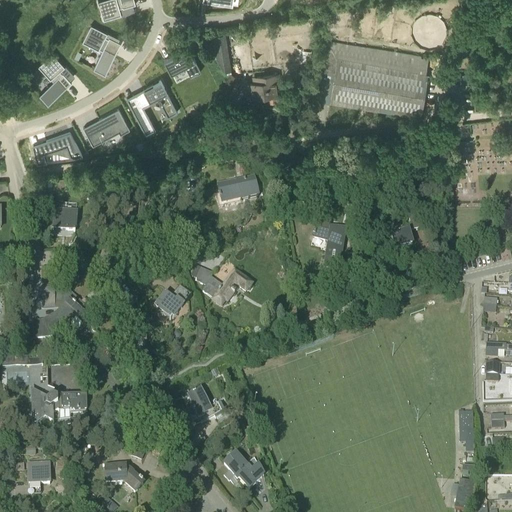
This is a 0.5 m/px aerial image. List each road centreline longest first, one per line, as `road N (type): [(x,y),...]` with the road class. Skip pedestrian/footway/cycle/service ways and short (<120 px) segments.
road 1 (track): [(0,178),(511,111)]
road 2 (unclassified): [(34,259),(79,263),(122,290),(159,408),(214,497)]
road 3 (unclassified): [(237,350),(511,265)]
road 4 (residential): [(6,128),(45,120),(112,86),(141,56),(157,22)]
road 5 (unclassified): [(34,259),(32,199),(6,128)]
